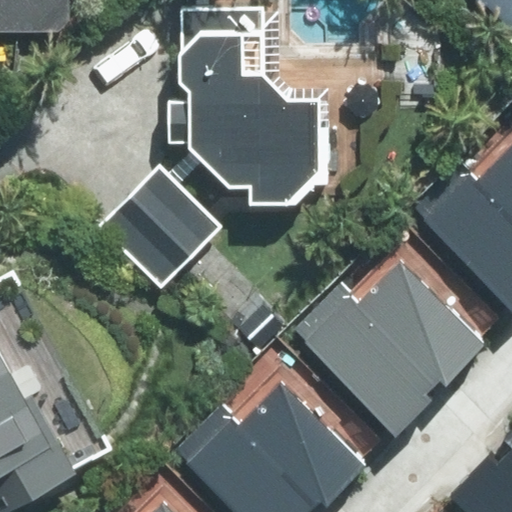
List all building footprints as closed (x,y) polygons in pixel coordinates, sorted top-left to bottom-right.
[(0,0),(0,39),(7,47),(57,0),(0,0)] [(511,0),(474,0),(511,37),(511,0)] [(245,205),(284,206),(318,175),(321,93),(272,91),(275,11),(178,8),(175,92),(190,93),(188,150),(222,187),(245,188),(245,205)] [(458,156),(413,204),(511,295),(511,130),(475,170),(458,156)] [(217,227),(156,167),(95,230),(156,290),(217,227)] [(337,281),(292,328),(395,424),(486,327),(412,258),(365,307),(337,281)] [(0,511),(80,473),(4,318),(0,319),(0,511)] [(219,400),(174,447),(243,511),(306,511),(368,447),(294,377),(247,427),(219,400)] [(511,511),(511,423),(447,488),(470,511),(511,511)] [(194,511),(172,491),(151,511),(194,511)]
